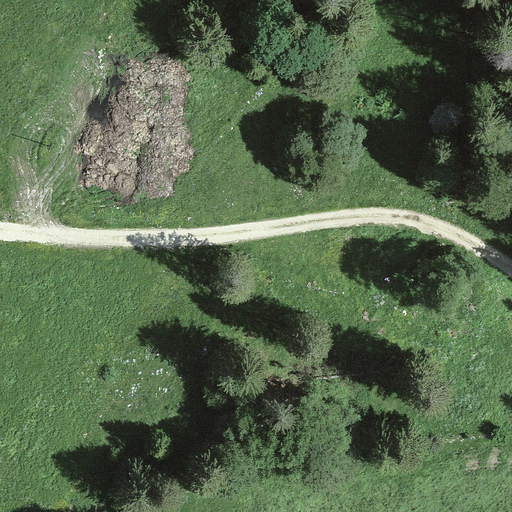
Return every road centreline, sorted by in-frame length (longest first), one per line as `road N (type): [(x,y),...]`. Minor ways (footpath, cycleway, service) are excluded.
road 1 (track): [(511,268),(438,222),(398,215),(196,237)]
road 2 (track): [(0,231),(196,237)]
